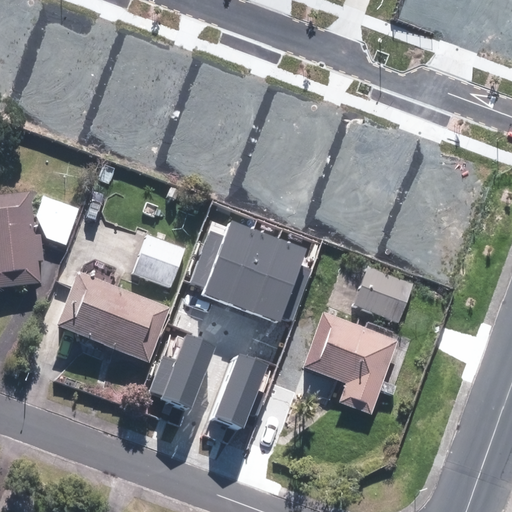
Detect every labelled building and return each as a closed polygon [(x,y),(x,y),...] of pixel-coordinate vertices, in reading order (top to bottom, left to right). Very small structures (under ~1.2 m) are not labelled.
[(31,186),(0,188),(0,277),(39,274),(31,186)] [(79,206),(45,194),(38,214),(49,239),(65,242),(79,206)] [(301,265),(306,251),(232,225),(228,237),(211,231),(193,283),(209,289),(206,299),(280,324),(283,317),(294,321),(312,269),(301,265)] [(183,246),(148,235),(137,269),(172,280),(183,246)] [(404,278),(366,268),(357,303),(395,313),(404,278)] [(164,308),(75,273),(55,323),(144,358),(164,308)] [(393,336),(323,311),(303,366),(342,380),(334,402),(366,413),(393,336)] [(191,410),(216,345),(188,334),(178,360),(165,355),(151,391),(164,396),(163,399),(191,410)] [(246,426),(269,358),(238,348),(216,416),(246,426)]
